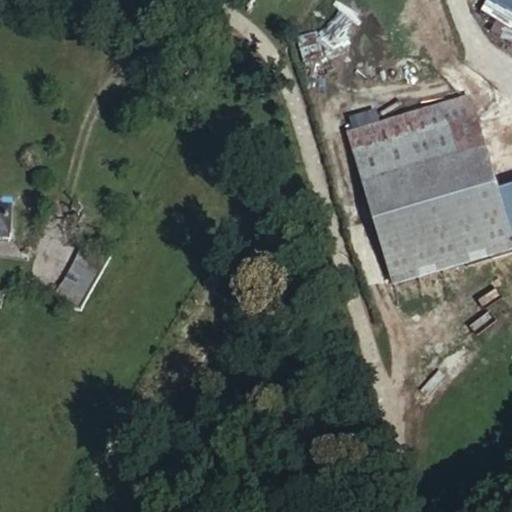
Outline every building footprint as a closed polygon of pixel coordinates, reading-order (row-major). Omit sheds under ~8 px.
[(511,0),(496,0),(496,1),(511,11),(511,0)] [(376,210),(503,169),(484,107),(358,142),(376,210)] [(511,201),(503,169),(376,210),(400,293),(511,258),(511,201)] [(0,235),(12,236),(13,208),(0,207),(0,235)] [(81,248),(51,302),(82,308),(107,263),(81,248)]
